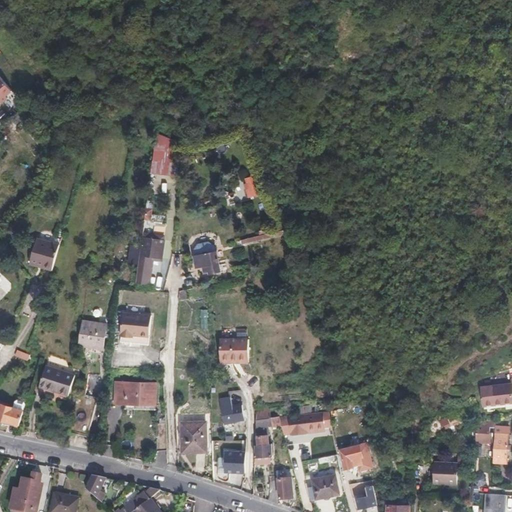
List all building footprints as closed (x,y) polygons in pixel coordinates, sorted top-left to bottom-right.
[(10,90),(0,77),(0,101),(6,97),(4,95),(10,90)] [(154,155),(153,175),(173,176),(174,156),(154,155)] [(259,192),(254,175),(246,178),(247,182),(249,188),(246,189),(249,196),(259,192)] [(153,238),(148,237),(142,236),(140,253),(150,255),(154,255),(163,256),(165,239),(164,239),(164,235),(153,234),(153,238)] [(30,263),(53,270),(60,244),(37,238),(30,263)] [(212,246),(215,245),(209,241),(198,244),(194,249),(195,250),(203,248),(209,246),(212,246)] [(216,251),(215,245),(212,246),(209,246),(203,248),(195,250),(196,255),(216,251)] [(196,255),(194,255),(197,266),(203,265),(205,271),(209,270),(210,272),(220,270),(218,258),(217,252),(216,251),(196,255)] [(217,251),(216,251),(217,252),(218,258),(220,270),(227,269),(225,259),(219,260),(217,251)] [(150,255),(140,253),(137,280),(150,282),(153,265),(149,265),(150,255)] [(37,307),(40,291),(31,288),(27,304),(37,307)] [(201,325),(209,325),(210,310),(202,309),(201,325)] [(151,315),(123,312),(120,342),(148,345),(151,315)] [(107,324),(82,320),(79,344),(104,348),(107,324)] [(219,341),(221,364),(249,363),(248,341),(219,341)] [(18,350),(16,356),(29,360),(31,354),(18,350)] [(76,371),(48,360),(40,383),(68,394),(76,371)] [(116,381),(116,402),(156,404),(157,382),(116,381)] [(242,404),(233,406),(228,381),(218,383),(227,422),(246,418),(242,404)] [(105,388),(81,383),(71,432),(94,438),(105,388)] [(511,393),(511,386),(511,383),(511,384),(511,385),(481,388),(483,404),(511,401),(511,393)] [(347,406),(360,403),(357,393),(345,396),(347,406)] [(14,407),(24,410),(26,404),(25,401),(18,399),(15,401),(14,407)] [(0,402),(0,419),(20,425),(24,410),(14,407),(0,402)] [(272,425),(271,417),(273,417),(272,414),(270,414),(269,409),(258,410),(257,429),(262,429),(262,425),(272,425)] [(282,424),(284,432),(291,432),(292,435),(309,433),(308,430),(326,428),(324,410),(280,416),(282,424)] [(271,417),(272,425),(272,426),(282,424),(280,416),(273,417),(271,417)] [(487,433),(488,427),(495,427),(496,419),(477,426),(477,440),(492,441),(492,433),(487,433)] [(184,452),(208,451),(207,421),(183,422),(184,452)] [(159,450),(168,450),(167,423),(158,423),(159,450)] [(509,427),(495,427),(494,461),(508,462),(509,427)] [(262,437),(256,437),(256,456),(272,455),(271,444),(269,444),(267,430),(262,431),(262,437)] [(229,474),(248,475),(250,439),(229,437),(229,441),(216,440),(215,454),(220,454),(219,478),(229,479),(229,474)] [(361,445),(341,450),(345,468),(354,466),(354,464),(363,463),(361,456),(363,456),(361,445)] [(485,448),(487,458),(494,457),(492,447),(485,448)] [(459,464),(435,463),(434,484),(458,485),(459,464)] [(14,504),(19,504),(28,506),(27,510),(35,511),(38,511),(41,497),(38,497),(42,473),(35,472),(33,480),(24,478),(21,495),(16,494),(14,504)] [(95,497),(103,477),(92,475),(87,489),(95,497)] [(317,498),(340,493),(336,475),(313,480),(317,498)] [(292,477),(279,478),(281,498),(294,498),(292,477)] [(360,507),(378,504),(374,486),(367,487),(369,496),(358,498),(360,507)] [(150,499),(161,489),(150,487),(145,492),(150,499)] [(271,488),(271,500),(280,504),(278,488),(271,488)] [(74,511),(78,494),(56,489),(51,511),(74,511)] [(135,511),(150,499),(145,492),(122,511),(135,511)] [(505,511),(506,494),(487,493),(486,509),(496,509),(496,511),(505,511)] [(135,511),(161,511),(150,499),(135,511)]
